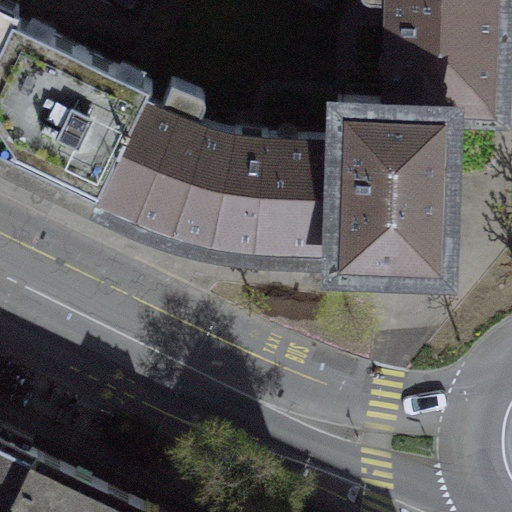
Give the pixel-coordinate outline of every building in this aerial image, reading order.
[(0,0),(0,38),(12,14),(16,5),(4,0),(0,0)] [(497,106),(502,0),(387,0),(387,95),(387,98),(449,102),(497,106)] [(12,14),(0,38),(0,148),(95,193),(142,98),(137,96),(147,76),(12,14)] [(145,92),(142,98),(95,193),(113,202),(140,214),(189,230),(226,238),(271,241),(336,244),(340,131),(337,131),(286,131),(223,123),(196,114),(204,98),(202,87),(172,72),(159,99),(145,92)] [(387,98),(387,95),(337,94),(337,131),(340,131),(336,244),(332,253),(444,258),(449,102),(387,98)] [(0,511),(2,511),(36,443),(0,425),(0,511)] [(179,511),(36,443),(2,511),(179,511)]
